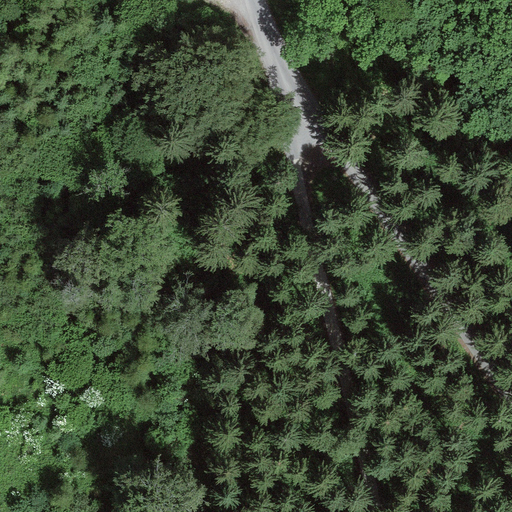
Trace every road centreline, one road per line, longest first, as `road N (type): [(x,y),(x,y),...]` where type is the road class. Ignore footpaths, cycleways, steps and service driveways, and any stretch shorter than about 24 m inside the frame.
road 1 (track): [(511,404),(304,144),(247,0)]
road 2 (track): [(389,511),(304,144)]
